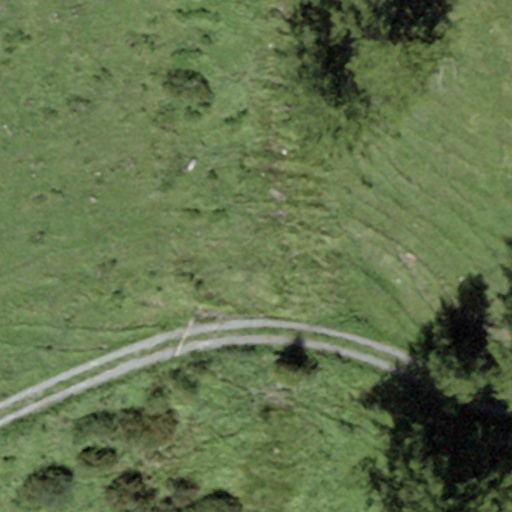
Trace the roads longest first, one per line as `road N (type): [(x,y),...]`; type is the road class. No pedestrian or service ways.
road 1 (track): [(218,334),(368,346),(511,404)]
road 2 (track): [(218,334),(0,415)]
